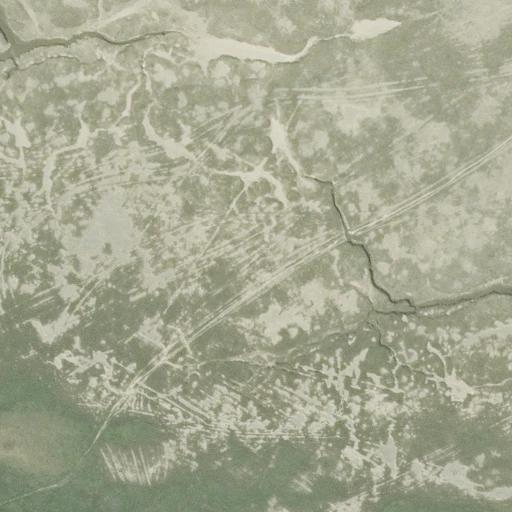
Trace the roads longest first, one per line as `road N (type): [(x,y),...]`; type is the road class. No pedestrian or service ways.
road 1 (track): [(511,75),(269,102),(246,111),(185,173),(139,237),(85,290),(51,345),(45,372),(117,511)]
road 2 (track): [(225,132),(107,157),(0,167)]
